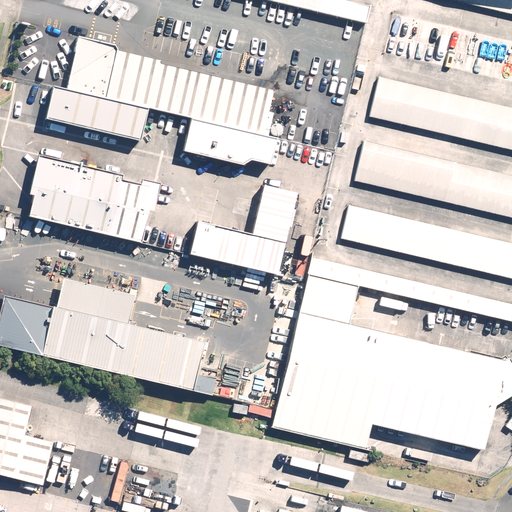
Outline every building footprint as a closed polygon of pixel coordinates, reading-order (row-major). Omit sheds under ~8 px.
[(370,9),(333,0),(262,0),(366,25),(370,9)] [(511,41),(393,13),(384,52),(511,82),(511,41)] [(78,44),(67,90),(149,109),(192,119),(263,136),(274,91),(78,44)] [(511,107),(379,76),(369,117),(511,150),(511,107)] [(149,109),(67,90),(53,86),(45,119),(141,142),(149,109)] [(277,139),(263,136),(192,119),(184,152),(269,172),(277,139)] [(511,177),(363,142),(354,180),(511,217),(511,177)] [(161,183),(41,154),(31,196),(34,197),(30,215),(141,241),(149,210),(154,211),(161,183)] [(198,220),(190,253),(277,273),(296,193),(264,185),(252,233),(198,220)] [(511,243),(349,205),(340,238),(511,279),(511,243)] [(511,303),(313,257),(309,274),(357,286),(511,322),(511,303)] [(309,274),(300,312),(348,323),(357,286),(309,274)] [(0,295),(0,350),(36,359),(49,304),(1,293),(0,295)] [(197,342),(124,325),(49,309),(37,360),(185,394),(197,342)] [(348,323),(300,312),(273,426),(365,448),(372,423),(484,449),(505,360),(348,323)] [(25,407),(0,401),(0,476),(36,485),(47,441),(18,434),(25,407)] [(235,428),(240,406),(229,404),(225,426),(235,428)] [(112,488),(118,466),(109,463),(103,485),(112,488)] [(137,469),(128,466),(116,510),(125,511),(160,511),(161,510),(129,501),(137,469)] [(144,468),(142,478),(174,484),(175,473),(144,468)]
